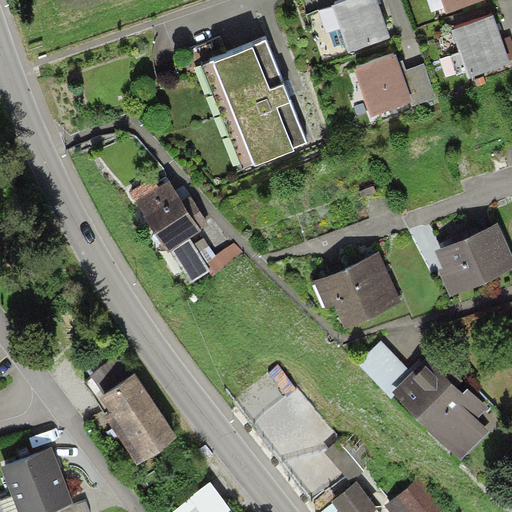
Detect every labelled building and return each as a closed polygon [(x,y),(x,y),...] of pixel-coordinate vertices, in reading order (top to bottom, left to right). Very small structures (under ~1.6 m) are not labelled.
[(380,0),(335,0),(351,45),(391,31),(380,0)] [(453,17),(470,67),(510,53),(494,4),(453,17)] [(307,133),(266,30),(254,34),(253,31),(214,46),(215,50),(201,55),(242,158),(307,133)] [(355,57),(372,107),(409,94),(412,93),(399,56),(395,43),(355,57)] [(403,55),(399,56),(412,93),(409,94),(413,103),(437,94),(424,59),(407,65),(403,55)] [(511,155),(494,110),(395,148),(415,199),(511,160),(511,155)] [(136,196),(137,195),(159,181),(153,173),(130,188),(136,196)] [(170,174),(159,181),(137,195),(169,244),(190,231),(209,218),(191,190),(184,195),(170,174)] [(511,247),(498,215),(434,243),(442,261),(439,262),(450,288),(511,261),(511,247)] [(207,259),(190,231),(169,244),(190,278),(208,266),(211,264),(207,259)] [(234,240),(207,259),(211,264),(208,266),(213,273),(243,252),(234,240)] [(379,245),(313,273),(326,302),(335,298),(345,321),(401,296),(379,245)] [(410,367),(381,336),(358,358),(391,393),(396,388),(392,384),(410,367)] [(489,402),(433,344),(410,367),(392,384),(396,388),(461,455),(490,426),(478,413),(489,402)] [(176,426),(135,362),(101,384),(111,400),(105,404),(136,452),(176,426)] [(339,436),(325,447),(352,478),(356,474),(365,467),(339,436)] [(53,439),(1,457),(20,511),(27,511),(73,496),(53,439)] [(396,511),(468,511),(453,511),(422,470),(386,498),(396,511)] [(352,478),(332,493),(345,511),(361,511),(377,501),(356,474),(352,478)] [(210,475),(172,503),(178,511),(219,511),(231,503),(210,475)] [(86,497),(56,508),(57,511),(88,511),(91,511),(86,497)]
